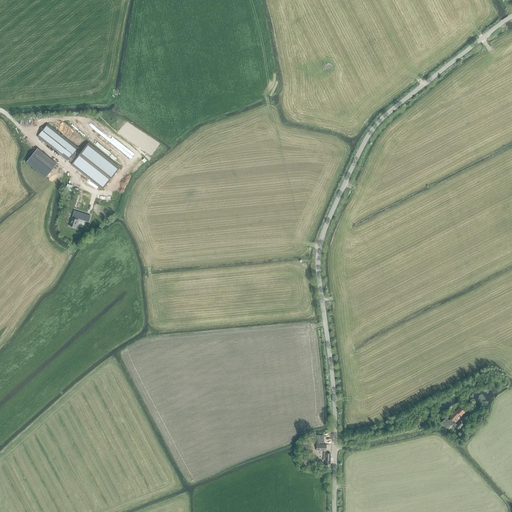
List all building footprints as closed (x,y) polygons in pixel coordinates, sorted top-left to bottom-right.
[(78,148),(47,124),(37,137),(67,161),(68,160),(72,163),(71,164),(103,189),(119,169),(88,144),(81,152),(77,149),(78,148)] [(26,162),(45,178),(57,164),(37,148),(26,162)] [(132,152),(134,153),(133,155),(135,157),(134,158),(137,159),(141,154),(135,149),(132,152)] [(89,222),(97,195),(80,190),(73,212),(74,213),(70,226),(76,228),(79,219),(89,222)] [(457,425),(453,422),(459,415),(461,417),(465,412),(464,411),(460,408),(450,419),(449,421),(446,418),(441,423),(449,430),(451,427),(454,429),(456,427),(459,429),(463,425),(462,424),(460,422),(457,425)] [(325,465),(330,465),(330,453),(326,453),(326,445),(316,445),(316,451),(324,451),(323,459),(325,459),(325,465)]
